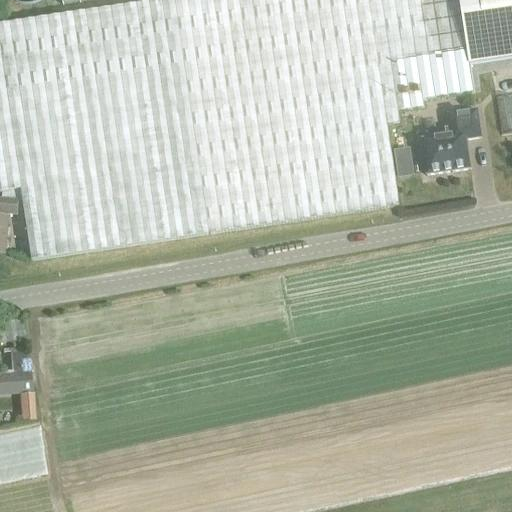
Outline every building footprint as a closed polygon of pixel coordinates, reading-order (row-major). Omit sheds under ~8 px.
[(180,0),(0,27),(0,26),(0,194),(21,191),(31,262),(206,236),(400,208),(391,149),(388,129),(400,127),(398,114),(424,111),(423,103),(473,95),(469,68),(511,61),(511,0),(61,0),(62,5),(96,0),(180,0)] [(445,130),(446,137),(421,141),(426,175),(426,177),(428,177),(428,176),(444,174),(445,174),(445,173),(451,172),(451,173),(453,173),(469,171),(470,170),(470,169),(466,141),(481,139),(477,111),(448,115),(450,129),(445,130)] [(399,178),(415,175),(410,148),(395,150),(399,178)] [(18,202),(0,200),(0,254),(4,255),(8,215),(16,216),(18,202)] [(0,322),(0,336),(10,334),(8,321),(0,322)] [(0,392),(31,391),(30,374),(0,376),(0,392)] [(21,394),(21,420),(35,420),(34,394),(21,394)]
